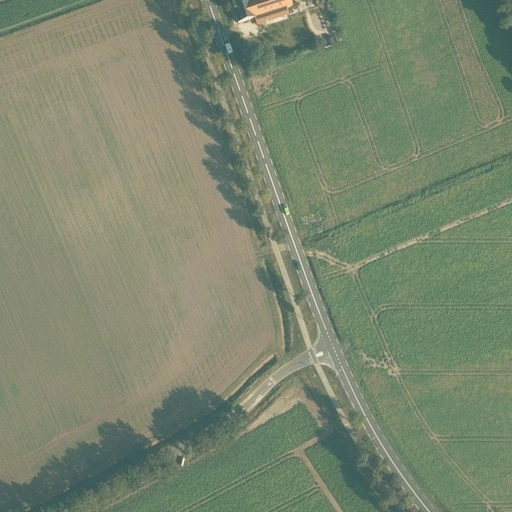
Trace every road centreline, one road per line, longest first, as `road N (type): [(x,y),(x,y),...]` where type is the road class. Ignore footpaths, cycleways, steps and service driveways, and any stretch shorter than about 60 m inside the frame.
road 1 (primary): [(330,347),(205,0)]
road 2 (unclassified): [(59,511),(212,433),(272,381),(330,347)]
road 3 (primary): [(427,511),(387,458),(330,347)]
